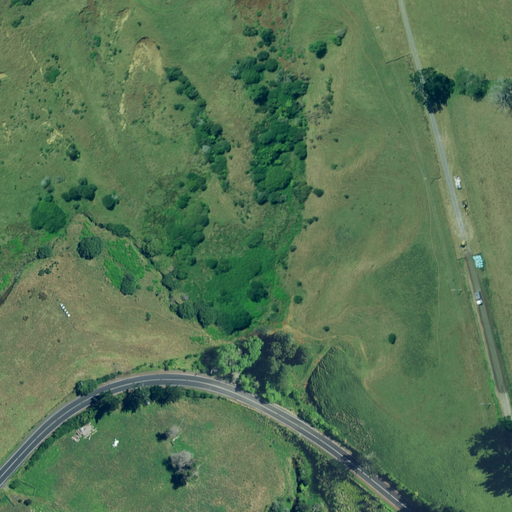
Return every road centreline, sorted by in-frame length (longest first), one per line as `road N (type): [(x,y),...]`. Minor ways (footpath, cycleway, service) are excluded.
road 1 (unclassified): [(0,476),(86,399),(137,381),(189,380),(280,415),(411,511)]
road 2 (unclassified): [(472,251),(511,424)]
